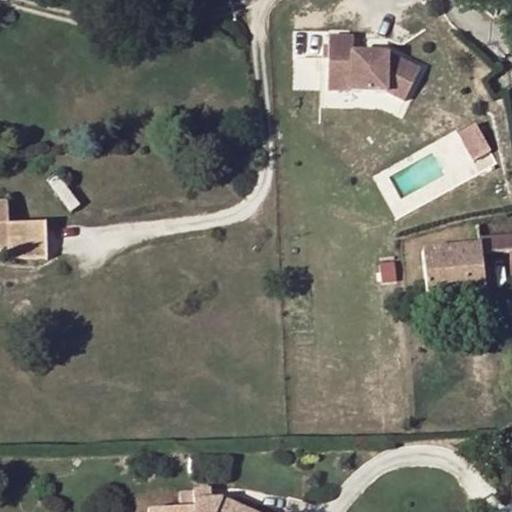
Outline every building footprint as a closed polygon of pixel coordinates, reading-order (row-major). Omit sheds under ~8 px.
[(349,51),(350,35),(326,34),(323,88),(382,91),(400,100),(416,69),(384,52),(349,51)] [(461,129),(473,157),(490,150),(479,122),(461,129)] [(0,252),(8,252),(9,260),(47,259),(45,224),(8,226),(7,203),(0,203),(0,252)] [(479,247),(422,252),(427,298),(484,292),(480,255),(510,252),(511,289),(511,237),(478,241),(479,247)] [(191,487),(192,500),(206,499),(206,487),(191,487)] [(247,511),(217,499),(206,499),(192,500),(192,509),(148,511),(147,511),(247,511)]
